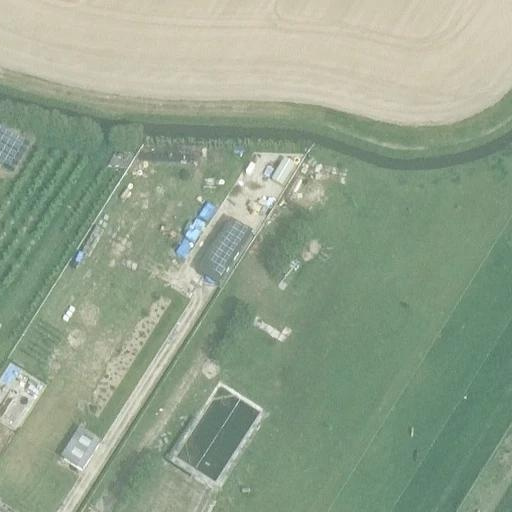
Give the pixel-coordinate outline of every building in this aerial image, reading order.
[(252,234),(231,221),(197,274),(219,287),(252,234)] [(414,228),(387,264),(402,275),(430,239),(414,228)] [(384,254),(393,259),(404,236),(396,231),(384,254)] [(346,462),(432,308),(404,292),(280,511),(272,511),(267,509),(265,511),(301,511),(334,455),(346,462)] [(218,374),(139,511),(198,511),(263,398),(218,374)] [(11,388),(0,406),(0,450),(31,401),(11,388)] [(310,435),(324,413),(308,403),(268,462),(291,478),(317,440),(310,435)] [(80,432),(62,460),(82,473),(100,445),(80,432)]
